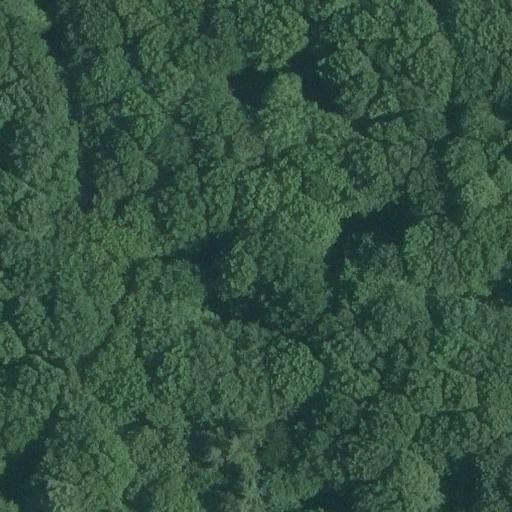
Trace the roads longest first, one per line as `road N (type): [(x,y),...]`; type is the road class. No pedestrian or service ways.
road 1 (track): [(157,511),(53,0)]
road 2 (track): [(76,117),(239,83),(284,92),(317,118)]
road 3 (track): [(511,495),(434,477),(343,511)]
